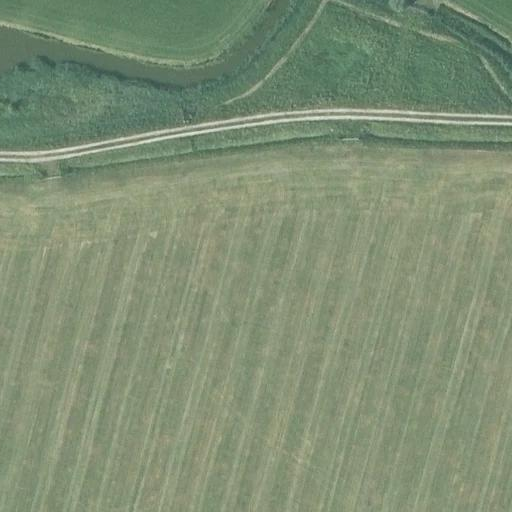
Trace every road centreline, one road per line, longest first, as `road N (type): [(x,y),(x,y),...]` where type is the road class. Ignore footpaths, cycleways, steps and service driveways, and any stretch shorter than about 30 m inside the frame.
road 1 (track): [(511,121),(330,114),(140,140)]
road 2 (track): [(140,140),(0,157)]
